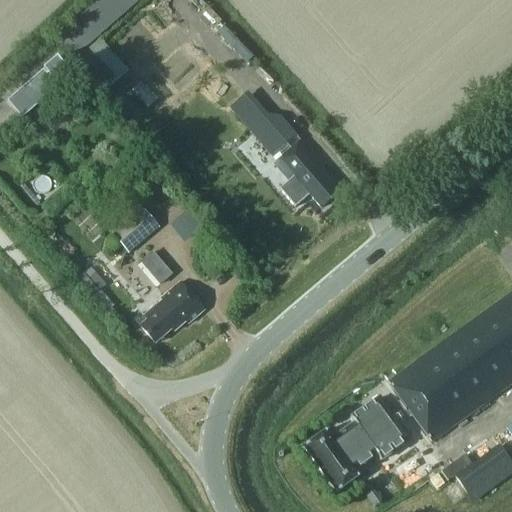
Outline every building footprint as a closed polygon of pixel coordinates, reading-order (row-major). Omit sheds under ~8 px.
[(72,59),(139,0),(103,0),(57,41),(72,59)] [(247,65),(253,58),(223,28),(217,34),(247,65)] [(77,61),(102,89),(119,74),(94,46),(77,61)] [(70,79),(56,61),(6,104),(21,121),(70,79)] [(248,94),(229,110),(271,158),(296,136),(280,117),(267,116),(248,94)] [(317,159),(302,141),(274,165),(289,182),(292,180),(307,198),(309,196),(321,209),(341,192),(314,161),(317,159)] [(179,162),(192,180),(202,172),(188,154),(179,162)] [(113,236),(128,255),(158,229),(143,211),(113,236)] [(199,214),(179,221),(186,242),(206,235),(199,214)] [(77,280),(92,297),(100,290),(106,285),(90,268),(77,280)] [(185,323),(187,325),(204,311),(180,283),(161,300),(162,302),(144,318),(147,321),(140,328),(155,345),(172,330),(174,333),(185,323)] [(511,293),(387,383),(431,444),(511,385),(511,293)] [(303,448),(336,495),(362,477),(357,470),(378,456),(381,461),(410,441),(399,426),(390,412),(380,398),(351,418),(355,423),(333,437),(329,430),(303,448)] [(488,491),(474,472),(461,481),(475,500),(488,491)]
